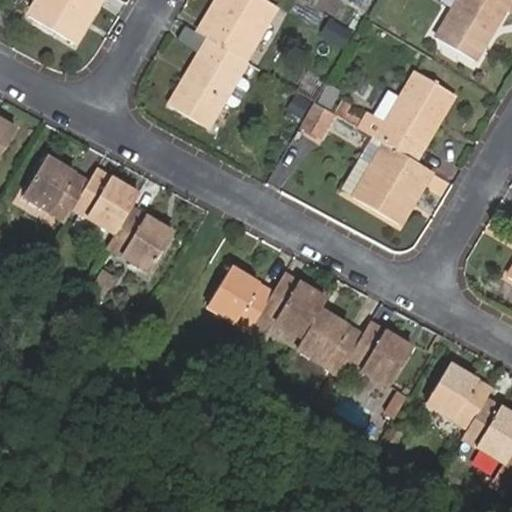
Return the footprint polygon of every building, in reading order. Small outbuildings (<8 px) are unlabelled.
[(34,0),(27,14),(75,43),(83,29),(71,23),(84,0),(91,0),(99,4),(101,0),(34,0)] [(84,0),(71,23),(83,29),(99,4),(91,0),(84,0)] [(205,15),(195,32),(204,37),(243,60),(275,6),(263,0),(227,0),(216,22),(205,15)] [(213,0),(205,15),(216,22),(227,0),(213,0)] [(365,10),(370,0),(353,0),(352,3),(365,10)] [(454,0),(434,34),(475,61),(483,46),(474,42),(488,18),(497,22),(510,0),(454,0)] [(511,0),(510,0),(497,22),(511,30),(511,0)] [(474,42),(483,46),(497,22),(488,18),(474,42)] [(345,48),(353,31),(329,20),(321,38),(345,48)] [(243,60),(204,37),(190,63),(197,68),(184,92),(177,88),(169,103),(208,124),(234,80),(246,61),(243,60)] [(197,68),(190,63),(177,88),(184,92),(197,68)] [(381,140),(416,161),(429,136),(423,134),(437,110),(442,114),(452,97),(413,73),(399,96),(383,122),(371,116),(362,111),(353,124),(370,134),(381,140)] [(244,90),(243,85),(234,80),(219,106),(228,111),(233,110),(244,90)] [(326,83),(317,101),(331,108),(340,90),(326,83)] [(371,116),(383,122),(399,96),(387,89),(371,116)] [(300,119),(309,100),(295,93),(286,112),(300,119)] [(333,112),(313,100),(299,123),(320,135),(333,112)] [(423,134),(429,136),(442,114),(437,110),(423,134)] [(0,151),(14,127),(0,119),(0,151)] [(370,134),(341,188),(352,194),(381,140),(370,134)] [(422,186),(431,170),(416,161),(381,140),(352,194),(400,224),(408,209),(396,203),(410,180),(422,186)] [(21,198),(63,222),(71,209),(87,181),(46,157),(21,198)] [(138,195),(94,169),(87,181),(71,209),(115,235),(129,210),(138,195)] [(408,209),(422,186),(410,180),(396,203),(408,209)] [(115,235),(106,248),(147,272),(169,233),(129,210),(115,235)] [(271,290),(249,329),(263,337),(267,332),(273,322),(301,337),(320,306),(336,280),(292,256),(271,290)] [(206,304),(249,329),(271,290),(229,267),(206,304)] [(301,337),(294,348),(339,373),(345,363),(363,332),(320,306),(301,337)] [(267,332),(294,348),(301,337),(273,322),(267,332)] [(369,323),(363,332),(345,363),(386,386),(409,347),(369,323)] [(466,428),(486,395),(490,388),(447,363),(423,404),(466,428)] [(460,438),(511,468),(511,410),(486,395),(466,428),(460,438)]
